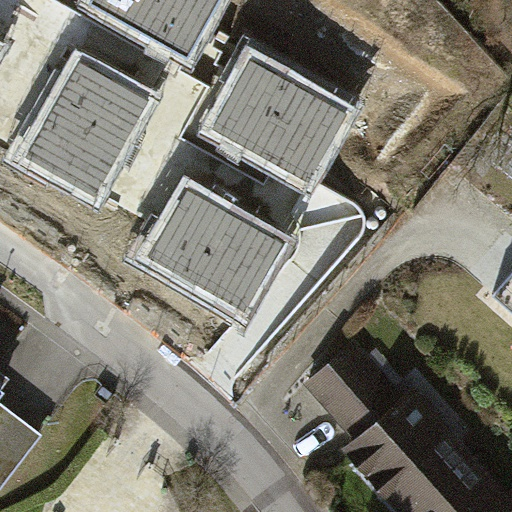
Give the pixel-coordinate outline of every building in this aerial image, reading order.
[(217,0),(94,0),(93,3),(188,55),(217,0)] [(345,112),(251,61),(214,128),(308,180),(345,112)] [(82,65),(29,158),(96,196),(149,102),(82,65)] [(282,243),(187,192),(150,259),(245,311),(282,243)] [(511,274),(495,293),(511,308),(511,274)] [(507,511),(511,508),(511,494),(372,334),(310,387),(354,437),(341,448),(396,511),(507,511)] [(0,481),(37,435),(0,406),(0,481)]
